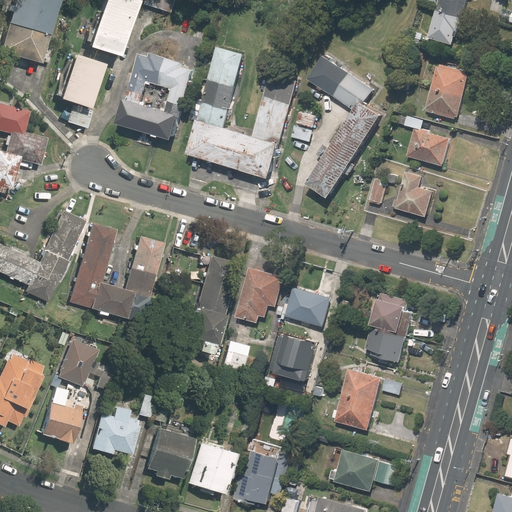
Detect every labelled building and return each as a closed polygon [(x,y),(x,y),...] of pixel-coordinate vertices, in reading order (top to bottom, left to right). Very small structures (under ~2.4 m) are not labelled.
[(7,0),(0,26),(0,53),(34,63),(52,0),(7,0)] [(128,0),(98,0),(84,47),(115,57),(132,1),(128,0)] [(172,12),(175,0),(147,0),(146,3),(172,12)] [(452,14),(463,18),(467,0),(439,0),(438,7),(439,7),(443,8),(444,9),(446,10),(447,9),(450,10),(450,11),(453,12),(452,14)] [(459,30),(463,18),(452,14),(453,12),(450,11),(450,10),(447,9),(446,10),(444,9),(443,8),(439,7),(438,7),(429,38),(453,44),(455,37),(457,37),(457,36),(462,37),(464,32),(459,30)] [(224,128),(244,55),(218,48),(198,120),(188,155),(269,179),(279,145),(280,145),(298,81),(271,73),(254,137),(224,128)] [(148,57),(139,54),(125,101),(123,100),(116,124),(173,141),(179,118),(180,118),(193,70),(183,67),(184,62),(150,53),(148,57)] [(88,108),(88,107),(102,64),(71,54),(57,97),(74,103),(88,108)] [(307,185),(329,199),(383,116),(365,105),(371,94),(375,97),(379,90),(369,83),(367,85),(323,56),(308,79),(355,110),(307,185)] [(432,86),(465,95),(470,75),(468,75),(468,73),(438,64),(432,86)] [(459,117),(465,95),(432,86),(426,109),(429,110),(428,112),(456,120),(457,117),(459,117)] [(36,165),(43,138),(20,132),(25,112),(0,105),(0,132),(6,134),(1,153),(0,153),(0,188),(6,190),(14,160),(36,165)] [(300,111),(297,123),(314,128),(317,116),(300,111)] [(403,113),(401,120),(407,122),(409,115),(403,113)] [(421,130),(416,128),(408,157),(443,167),(451,140),(430,134),(430,131),(422,129),(421,130)] [(397,209),(427,217),(434,192),(420,188),(423,177),(407,173),(399,201),(396,200),(394,207),(397,208),(397,209)] [(376,178),(370,200),(382,204),(389,181),(395,183),(397,176),(390,174),(388,181),(376,178)] [(25,290),(49,300),(86,218),(62,207),(39,258),(0,240),(0,269),(29,282),(25,290)] [(141,234),(126,284),(109,279),(103,278),(118,227),(93,220),(71,299),(100,307),(99,312),(108,314),(109,310),(149,321),(157,294),(151,292),(165,241),(141,234)] [(226,310),(241,262),(213,254),(194,314),(198,315),(192,333),(204,336),(201,346),(216,351),(228,311),(226,310)] [(281,304),(289,274),(256,264),(242,315),(264,321),(266,314),(272,316),(276,303),(281,304)] [(328,324),(337,295),(300,285),(295,303),(290,302),(287,312),(328,324)] [(404,361),(419,300),(386,291),(372,346),(379,348),(377,354),(404,361)] [(66,344),(70,332),(62,329),(57,340),(66,344)] [(276,368),(314,378),(324,336),(296,329),(294,337),(285,335),(276,368)] [(84,384),(99,346),(73,336),(59,375),(84,384)] [(251,345),(231,339),(224,365),(244,371),(251,345)] [(431,358),(434,347),(415,341),(412,352),(431,358)] [(20,423),(46,365),(11,350),(0,374),(0,373),(0,421),(5,424),(8,418),(20,423)] [(373,428),(390,375),(357,364),(340,417),(373,428)] [(115,371),(104,367),(97,385),(108,389),(115,371)] [(82,413),(84,406),(72,403),(66,401),(70,388),(57,384),(43,432),(70,440),(67,452),(77,455),(89,415),(82,413)] [(151,415),(156,395),(144,392),(139,412),(151,415)] [(133,451),(141,420),(129,417),(132,406),(117,402),(115,411),(103,408),(93,446),(114,451),(115,446),(133,451)] [(169,426),(160,424),(148,465),(156,468),(155,472),(172,476),(173,471),(187,475),(198,434),(187,431),(189,422),(171,417),(169,426)] [(242,465),(246,450),(202,438),(190,480),(201,483),(200,489),(214,492),(216,487),(229,490),(236,463),(242,465)] [(284,493),(295,456),(262,447),(256,469),(247,466),(238,497),(257,502),(258,497),(274,501),(277,491),(284,493)] [(398,484),(404,463),(349,448),(343,469),(336,467),(333,477),(376,489),(379,479),(398,484)] [(511,511),(511,495),(511,497),(498,493),(493,511),(511,511)] [(302,511),(307,498),(294,494),(287,511),(302,511)] [(369,511),(371,507),(326,494),(324,500),(314,497),(309,511),(369,511)]
